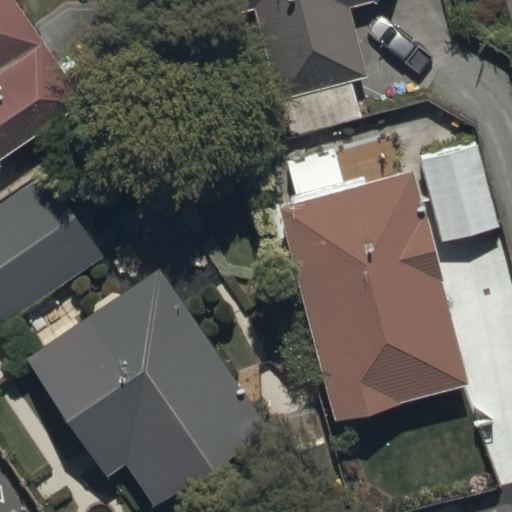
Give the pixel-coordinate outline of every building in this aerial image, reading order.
[(0,0),(0,163),(86,107),(15,0),(0,0)] [(228,0),(257,107),(280,101),(290,139),(363,120),(354,84),(370,79),(352,9),(377,2),(378,2),(380,1),(380,0),(228,0)] [(477,144),(421,159),(445,245),(500,230),(477,144)] [(471,390),(412,173),(346,192),(335,153),(286,167),(297,205),(279,210),(337,426),(471,390)] [(46,174),(0,205),(0,317),(6,326),(104,259),(46,174)] [(271,433),(157,271),(26,363),(108,479),(129,464),(161,510),(271,433)]
